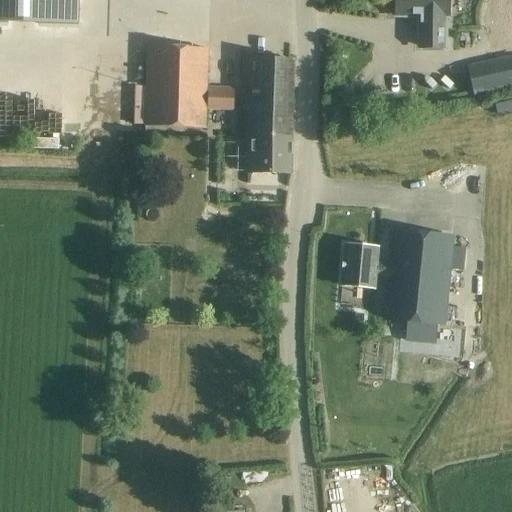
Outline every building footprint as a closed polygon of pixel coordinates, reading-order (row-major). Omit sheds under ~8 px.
[(0,0),(0,18),(81,20),(81,0),(0,0)] [(446,0),(398,0),(399,16),(420,16),(420,47),(444,47),(444,16),(447,16),(446,0)] [(134,125),(146,126),(203,129),(208,49),(149,48),(147,88),(136,87),(134,125)] [(511,59),(494,63),(468,67),(474,98),(511,90),(511,59)] [(291,175),(294,61),(244,60),(242,110),(249,110),(248,135),(249,135),(248,173),(291,175)] [(209,89),(208,111),(233,112),(234,90),(209,89)] [(510,102),(500,103),(501,110),(511,108),(510,102)] [(345,246),(341,286),(375,290),(376,278),(389,279),(385,320),(407,322),(405,343),(436,346),(437,325),(446,326),(452,271),(465,273),(467,249),(454,247),(455,237),(414,233),(394,231),(391,262),(378,261),(379,249),(345,246)] [(324,511),(346,511),(345,473),(323,474),(324,511)]
